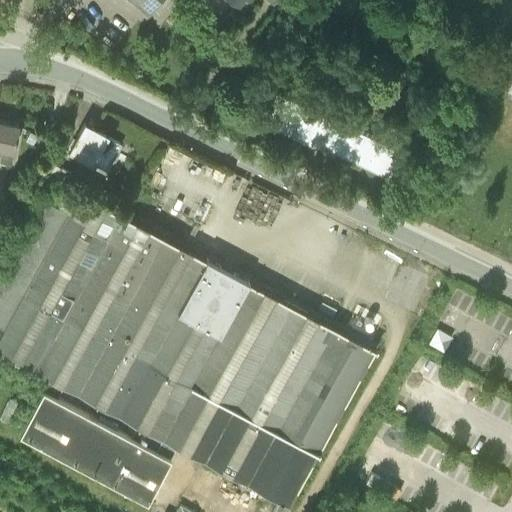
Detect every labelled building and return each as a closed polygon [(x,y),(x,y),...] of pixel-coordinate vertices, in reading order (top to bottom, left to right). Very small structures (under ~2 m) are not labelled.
[(134,0),(147,11),(155,0),(134,0)] [(488,20),(503,28),(511,12),(511,11),(497,3),(488,20)] [(419,160),(273,90),(255,127),(256,127),(260,120),(314,145),(313,147),(314,147),(316,142),(406,185),(402,192),(403,192),(419,160)] [(18,123),(0,119),(0,145),(3,146),(0,162),(10,164),(18,123)] [(105,169),(120,143),(84,123),(70,149),(105,169)] [(29,132),(26,140),(32,143),(36,135),(29,132)] [(45,157),(35,175),(56,187),(66,169),(45,157)] [(2,188),(0,187),(0,207),(11,211),(14,202),(5,199),(6,195),(0,193),(2,188)] [(285,511),(290,504),(376,347),(248,279),(249,278),(206,255),(205,256),(78,189),(67,210),(41,197),(0,275),(0,324),(4,327),(0,335),(0,353),(49,379),(44,389),(20,433),(148,501),(171,456),(176,446),(280,500),(273,511),(285,511)]
